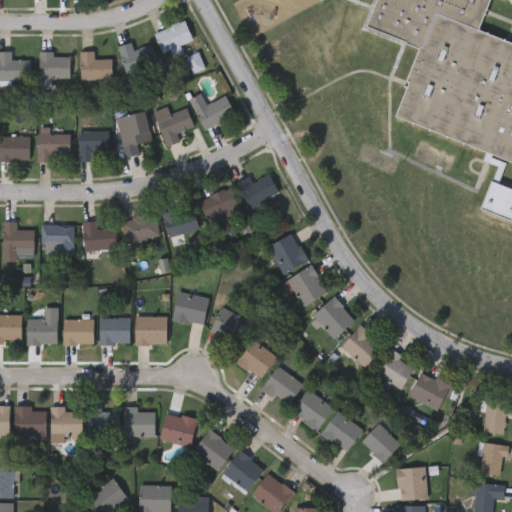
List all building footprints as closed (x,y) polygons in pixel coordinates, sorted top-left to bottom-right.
[(511,162),(390,117),(417,45),(365,26),(374,0),(506,0),(506,1),(503,0),(489,0),(477,33),(511,45),(511,162)] [(181,53),(172,58),(169,51),(161,54),(152,34),(182,20),(191,40),(178,46),(181,53)] [(117,46),(130,43),(132,50),(151,46),(155,67),(123,74),(117,46)] [(0,52),(10,52),(10,60),(29,60),(29,81),(0,81),(0,52)] [(67,80),(37,80),(37,52),(53,52),(53,56),(67,56),(67,80)] [(110,60),(110,80),(78,80),(78,52),(92,52),(92,60),(110,60)] [(187,99),(199,93),(205,105),(224,96),(233,115),(202,130),(187,99)] [(165,146),(152,113),(166,108),(168,113),(184,107),(192,127),(175,134),(178,141),(165,146)] [(146,118),(150,140),(135,143),(137,154),(124,157),(118,123),(146,118)] [(68,134),(68,157),(37,157),(37,128),(48,128),(48,134),(68,134)] [(92,161),(77,161),(77,131),(107,131),(107,151),(92,151),(92,161)] [(0,161),(0,136),(28,136),(28,161),(0,161)] [(455,155),(447,173),(411,157),(419,139),(455,155)] [(391,176),(354,161),(361,143),(398,158),(391,176)] [(235,182),(247,176),(251,183),(267,175),(277,193),(248,208),(235,182)] [(490,180),(511,188),(511,217),(510,222),(478,209),(490,180)] [(198,200),(228,188),(237,209),(207,221),(198,200)] [(160,215),(190,205),(198,232),(169,241),(160,215)] [(123,240),(122,218),(155,216),(156,238),(123,240)] [(32,231),(32,251),(16,251),(16,262),(1,262),(1,222),(15,222),(15,231),(32,231)] [(95,229),(114,229),(115,250),(82,250),(82,222),(95,222),(95,229)] [(72,225),(72,253),(54,253),(54,245),(40,245),(40,225),(72,225)] [(305,261),(281,275),(265,248),(289,233),(305,261)] [(292,291),(287,295),(280,283),(309,266),(325,293),(301,307),(292,291)] [(203,325),(171,321),(174,293),(206,297),(203,325)] [(309,319),(330,297),(353,319),(333,341),(309,319)] [(246,322),(235,344),(209,330),(221,308),(246,322)] [(56,345),(26,345),(26,319),(42,319),(42,309),(56,309),(56,345)] [(0,315),(20,315),(20,343),(0,343),(0,315)] [(133,345),(133,317),(164,317),(164,345),(133,345)] [(128,344),(97,344),(97,319),(128,319),(128,344)] [(92,345),(62,345),(62,320),(92,320),(92,345)] [(362,368),(339,346),(358,326),(381,348),(362,368)] [(232,363),(248,339),(274,356),(259,380),(232,363)] [(397,392),(371,374),(387,350),(413,368),(397,392)] [(259,390),(274,367),(301,383),(287,407),(259,390)] [(448,387),(435,412),(407,396),(420,372),(448,387)] [(290,410),(309,390),(331,412),(312,431),(290,410)] [(501,435),(481,432),(486,400),(511,403),(511,410),(511,417),(504,416),(501,435)] [(31,407),(31,411),(44,411),(44,437),(13,437),(12,407),(31,407)] [(64,407),(64,412),(77,412),(78,440),(50,441),(48,408),(64,407)] [(0,408),(0,437),(8,438),(8,408),(0,408)] [(86,435),(86,408),(117,408),(117,435),(86,435)] [(153,437),(122,437),(122,410),(153,410),(153,437)] [(361,434),(342,453),(319,431),(338,412),(361,434)] [(190,445),(159,440),(163,414),(194,419),(190,445)] [(398,445),(380,462),(359,441),(377,424),(398,445)] [(191,453),(207,430),(233,448),(216,472),(191,453)] [(479,474),(479,445),(506,445),(506,458),(500,458),(500,474),(479,474)] [(245,492),(220,472),(238,451),(262,471),(245,492)] [(12,499),(0,499),(0,467),(12,467),(12,499)] [(397,468),(424,468),(424,499),(397,499),(397,468)] [(291,493),(275,511),(271,511),(249,495),(266,473),(291,493)] [(112,511),(94,511),(85,502),(108,479),(127,498),(112,511)] [(470,511),(471,484),(502,485),(502,501),(494,501),(493,511),(470,511)] [(169,486),(169,511),(137,511),(137,486),(169,486)] [(206,511),(177,511),(177,497),(206,497),(206,511)] [(11,511),(0,511),(0,503),(11,503),(11,511)]
